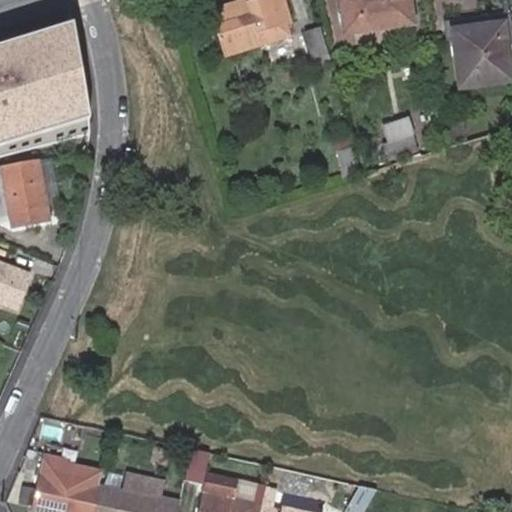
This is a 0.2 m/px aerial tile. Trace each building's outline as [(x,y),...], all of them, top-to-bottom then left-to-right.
[(228,64),(298,44),(284,0),(270,0),(214,18),(228,64)] [(342,0),(348,34),(413,25),(409,0),(342,0)] [(454,23),(455,32),(508,26),(507,18),(454,23)] [(74,26),(0,48),(0,157),(89,133),(90,119),(74,26)] [(511,70),(508,26),(455,32),(460,92),(511,85),(511,70)] [(305,40),(313,67),(329,63),(323,36),(305,40)] [(465,120),(449,122),(452,145),(468,142),(465,120)] [(388,165),(419,155),(414,139),(382,149),(388,165)] [(334,144),(337,157),(352,154),(349,141),(334,144)] [(352,154),(337,157),(343,181),(357,177),(352,154)] [(46,222),(36,163),(2,169),(12,228),(46,222)] [(0,304),(15,310),(28,276),(0,265),(0,304)] [(209,454),(191,450),(185,482),(201,486),(209,454)] [(40,476),(100,489),(102,476),(94,475),(42,464),(40,476)] [(32,511),(94,511),(100,489),(40,476),(32,511)] [(100,489),(107,491),(110,478),(102,476),(100,489)] [(124,495),(100,489),(94,511),(177,511),(178,506),(158,502),(161,486),(127,479),(124,495)] [(261,511),(262,510),(232,503),(234,492),(235,487),(206,480),(202,496),(198,511),(261,511)] [(365,511),(378,490),(360,487),(345,511),(365,511)] [(264,498),(234,492),(232,503),(262,510),(264,498)] [(262,510),(272,511),(319,511),(321,509),(272,500),(264,498),(262,510)]
